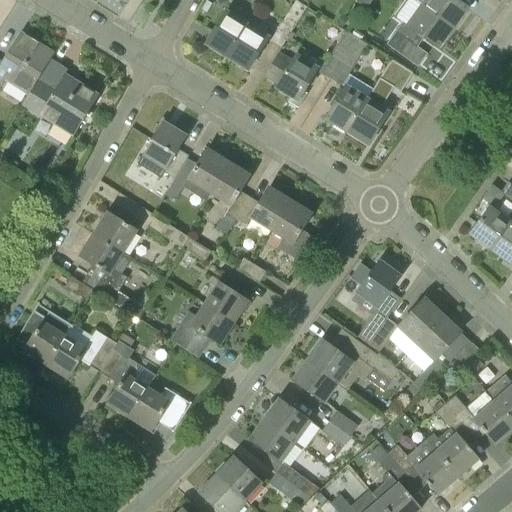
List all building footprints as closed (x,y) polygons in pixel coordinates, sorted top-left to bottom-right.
[(370,0),(354,0),(354,1),(365,8),(370,0)] [(422,6),(413,0),(408,0),(396,18),(402,23),(386,45),(417,67),(426,54),(416,46),(423,37),(438,48),(452,28),(422,6)] [(426,0),(422,6),(452,28),(467,8),(455,0),(426,0)] [(207,13),(213,4),(208,1),(202,10),(207,13)] [(306,8),(295,1),(270,40),(281,48),(306,8)] [(206,44),(228,57),(247,26),(252,18),(231,5),(206,44)] [(340,14),(334,23),(342,28),(348,19),(340,14)] [(247,26),(228,57),(248,70),(268,39),(247,26)] [(331,78),(356,38),(345,32),(320,71),(331,78)] [(0,88),(5,80),(29,95),(37,81),(54,54),(20,33),(2,62),(0,60),(0,88)] [(366,45),(356,38),(331,78),(342,85),(366,45)] [(303,92),(317,70),(295,56),(293,61),(278,52),(274,58),(264,75),(278,84),(276,88),(291,97),(288,102),(298,108),(307,95),(303,92)] [(391,60),(383,71),(405,85),(412,73),(391,60)] [(37,81),(29,95),(23,105),(74,137),(99,96),(65,75),(54,92),(37,81)] [(326,119),(347,132),(367,100),(346,87),(326,119)] [(367,100),(347,132),(368,145),(387,113),(367,100)] [(174,180),(187,159),(189,156),(178,150),(187,137),(163,122),(143,156),(166,170),(164,174),(174,180)] [(393,123),(386,135),(392,138),(399,127),(393,123)] [(188,180),(209,193),(228,162),(207,149),(197,165),(187,159),(174,180),(173,182),(165,194),(175,201),(188,180)] [(227,235),(236,220),(249,198),(240,192),(249,176),(228,162),(209,193),(229,206),(216,228),(227,235)] [(501,191),(499,193),(502,195),(511,201),(511,185),(507,182),(501,191)] [(249,218),(271,231),(290,201),(269,188),(259,203),(249,198),(236,220),(245,225),(249,218)] [(290,201),(271,231),(282,238),(277,247),(299,260),(312,238),(301,231),(312,214),(290,201)] [(470,235),(491,250),(510,224),(509,223),(511,221),(499,212),(497,214),(489,209),(470,235)] [(107,213),(93,235),(123,253),(137,232),(107,213)] [(511,225),(510,224),(491,250),(511,265),(511,225)] [(189,239),(166,225),(160,235),(183,249),(189,239)] [(93,265),(82,284),(92,291),(137,320),(143,310),(117,293),(126,279),(121,275),(131,259),(122,253),(123,253),(93,235),(79,257),(93,265)] [(189,239),(183,249),(204,263),(211,253),(189,239)] [(243,259),(237,269),(259,283),(265,273),(243,259)] [(361,287),(357,292),(378,307),(400,277),(379,262),(372,272),(360,264),(350,278),(361,287)] [(82,284),(71,276),(64,287),(86,300),(92,291),(82,284)] [(218,283),(204,304),(234,323),(248,302),(218,283)] [(398,327),(417,344),(442,316),(424,300),(398,327)] [(18,341),(27,347),(24,352),(46,366),(64,336),(71,326),(59,318),(53,328),(44,323),(46,319),(35,312),(40,305),(39,304),(16,342),(17,342),(18,341)] [(234,323),(204,304),(196,317),(187,312),(169,340),(175,344),(198,358),(210,339),(220,345),(234,323)] [(387,319),(375,311),(369,319),(365,325),(366,326),(356,340),(366,348),(387,319)] [(422,392),(454,358),(460,351),(451,343),(460,333),(442,316),(417,344),(434,360),(412,383),(414,385),(421,391),(422,392)] [(397,327),(387,319),(366,348),(377,355),(397,327)] [(80,360),(100,373),(117,345),(96,332),(86,349),(64,336),(46,366),(67,380),(80,360)] [(119,342),(129,348),(133,341),(123,335),(119,342)] [(322,341),(308,361),(337,383),(352,364),(359,369),(360,374),(370,373),(378,371),(380,380),(381,386),(396,384),(395,376),(398,371),(377,355),(366,348),(355,340),(348,350),(348,352),(343,352),(341,355),(322,341)] [(467,370),(469,367),(477,359),(482,353),(469,342),(461,352),(460,351),(454,358),(467,370)] [(107,405),(129,418),(148,389),(135,381),(135,363),(128,359),(133,351),(119,343),(117,345),(100,373),(110,379),(119,385),(107,405)] [(477,359),(469,367),(475,373),(483,365),(477,359)] [(337,383),(308,361),(293,381),(323,403),(337,383)] [(511,383),(506,376),(486,394),(511,423),(511,383)] [(421,395),(421,391),(414,385),(408,386),(409,396),(421,395)] [(148,389),(129,418),(151,432),(157,422),(172,431),(172,432),(173,433),(191,404),(190,403),(190,404),(165,389),(160,396),(148,389)] [(470,417),(473,420),(494,446),(511,430),(511,423),(486,394),(466,410),(471,416),(470,417)] [(454,396),(444,404),(461,424),(470,417),(471,416),(466,410),(454,396)] [(279,400),(265,420),(294,442),(309,422),(279,400)] [(432,434),(425,440),(458,477),(479,459),(454,430),(461,424),(444,404),(435,412),(449,429),(437,439),(432,434)] [(357,427),(336,412),(329,422),(349,438),(357,427)] [(294,442),(265,420),(250,440),(280,462),(294,442)] [(342,447),(349,438),(329,422),(322,432),(342,447)] [(458,477),(425,440),(406,456),(396,445),(387,453),(404,473),(412,466),(437,495),(458,477)] [(377,462),(386,454),(379,446),(368,455),(375,463),(377,462)] [(384,483),(372,493),(379,501),(387,511),(417,511),(421,509),(396,480),(404,473),(387,453),(386,454),(377,462),(387,473),(380,478),(384,483)] [(234,458),(217,476),(243,501),(261,483),(234,458)] [(320,489),(283,463),(276,474),(309,498),(320,489)] [(276,474),(268,484),(299,506),(309,498),(276,474)] [(232,511),(243,501),(217,476),(200,494),(219,511),(232,511)] [(340,495),(330,504),(336,511),(387,511),(379,501),(372,493),(371,493),(368,490),(349,507),(340,495)] [(314,498),(321,505),(326,501),(320,493),(314,498)] [(320,511),(336,511),(330,504),(327,501),(318,508),(320,511)]
